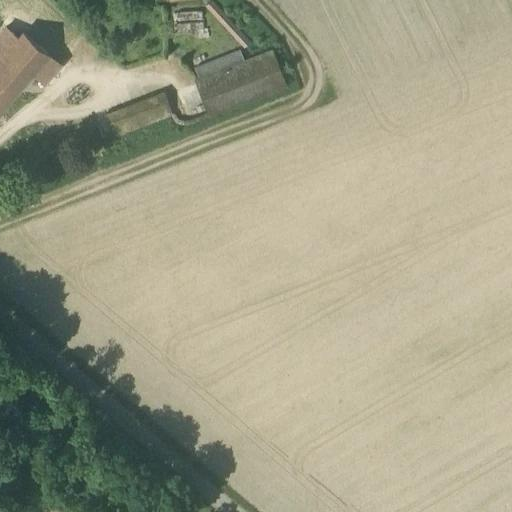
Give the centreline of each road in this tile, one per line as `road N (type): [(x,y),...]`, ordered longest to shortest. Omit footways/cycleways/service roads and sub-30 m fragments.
road 1 (track): [(264,0),(302,58),(301,85),(287,101),(0,222)]
road 2 (unclassified): [(230,511),(0,311)]
